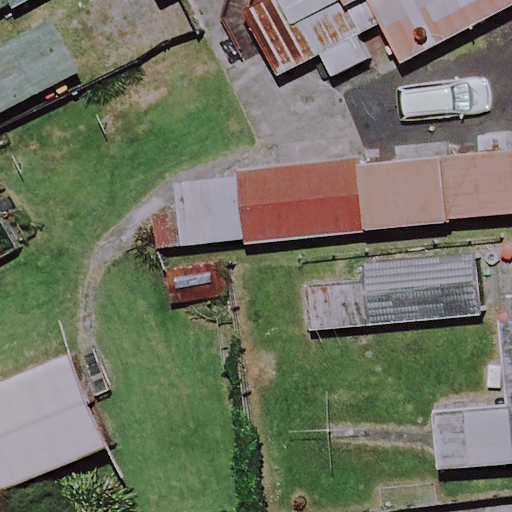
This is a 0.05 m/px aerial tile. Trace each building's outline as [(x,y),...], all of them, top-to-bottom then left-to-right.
[(0,0),(0,15),(30,0),(0,0)] [(324,0),(365,74),(500,0),(324,0)] [(170,247),(511,220),(511,152),(165,178),(170,247)] [(0,384),(124,334),(87,242),(0,276),(0,384)] [(474,257),(356,265),(360,334),(478,327),(474,257)] [(511,300),(506,301),(511,356),(511,403),(438,411),(445,474),(511,466),(511,300)]
